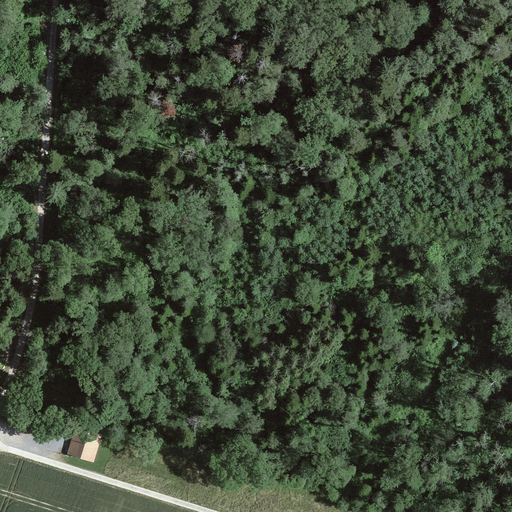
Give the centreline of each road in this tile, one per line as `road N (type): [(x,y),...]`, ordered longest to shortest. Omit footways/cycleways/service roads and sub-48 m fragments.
road 1 (track): [(56,0),(34,293),(0,407)]
road 2 (track): [(205,511),(0,447)]
